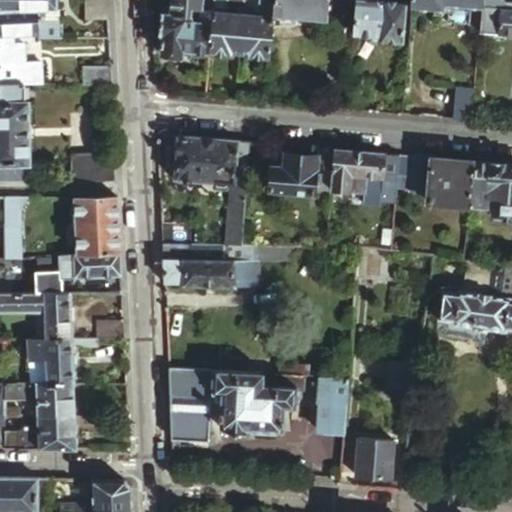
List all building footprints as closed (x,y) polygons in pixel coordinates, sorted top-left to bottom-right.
[(84,0),(85,17),(108,15),(107,0),(84,0)] [(168,0),(167,10),(194,9),(202,8),(213,7),(213,0),(168,0)] [(213,7),(209,51),(231,53),(231,49),(239,50),(242,10),(243,0),(224,0),(224,8),(213,7)] [(224,0),(213,0),(213,7),(224,8),(224,0)] [(355,0),(272,0),(272,7),(355,14),(355,0)] [(355,0),(355,14),(352,34),(379,36),(379,40),(402,42),(406,1),(390,0),(355,0)] [(482,0),(411,0),(410,8),(436,10),(436,5),(482,8),(482,0)] [(511,0),(482,0),(482,8),(481,13),(479,31),(511,34),(511,0)] [(436,5),(436,10),(481,13),(482,8),(436,5)] [(0,6),(2,82),(4,82),(24,82),(41,82),(41,69),(11,69),(10,30),(36,29),(36,16),(36,12),(36,6),(0,6)] [(183,54),(183,49),(209,51),(213,7),(202,8),(201,21),(192,20),(194,9),(167,10),(151,11),(153,50),(160,51),(160,52),(183,54)] [(242,10),(239,50),(245,50),(245,54),(268,56),(272,13),(242,10)] [(50,16),(36,16),(36,29),(36,35),(50,35),(50,16)] [(99,28),(99,36),(109,36),(109,27),(99,28)] [(83,64),(83,82),(112,82),(111,65),(83,64)] [(2,82),(0,81),(0,160),(26,160),(29,160),(27,98),(24,98),(24,82),(4,82),(2,82)] [(452,118),(472,119),(474,90),(455,88),(452,118)] [(249,140),(177,134),(173,176),(212,179),(214,182),(225,183),(228,181),(230,181),(228,197),(244,199),(249,140)] [(313,190),(329,191),(333,147),(317,146),(316,154),(285,151),(284,166),(270,165),(268,188),(313,192),(313,190)] [(333,147),(329,191),(329,197),(335,197),(337,187),(363,190),(364,185),(365,174),(381,176),(384,151),(333,147)] [(73,151),(74,179),(117,179),(116,169),(115,151),(73,151)] [(381,176),(397,178),(399,153),(384,151),(381,176)] [(428,182),(427,200),(468,204),(474,159),(414,154),(412,180),(428,182)] [(511,162),(474,159),(468,204),(491,206),(490,216),(511,218),(511,162)] [(0,179),(26,179),(26,160),(0,160),(0,179)] [(365,174),(364,185),(380,186),(381,176),(365,174)] [(5,195),(4,255),(20,254),(21,211),(29,195),(5,195)] [(119,221),(118,195),(75,196),(78,252),(120,250),(119,221)] [(226,222),(242,224),(244,199),(228,197),(226,222)] [(161,241),(199,241),(200,221),(160,221),(161,241)] [(225,242),(241,242),(242,224),(226,222),(225,242)] [(325,242),(338,243),(340,228),(327,227),(325,242)] [(225,242),(199,241),(161,241),(163,283),(167,282),(169,285),(176,285),(179,282),(214,283),(214,284),(233,285),(234,284),(257,285),(258,252),(284,253),(284,243),(241,242),(225,242)] [(358,246),(356,276),(371,277),(374,247),(358,246)] [(120,250),(78,252),(60,253),(61,270),(74,270),(74,275),(121,273),(120,250)] [(505,328),(511,328),(511,264),(492,262),(467,259),(464,285),(463,289),(457,288),(456,291),(441,289),(435,327),(437,330),(474,336),(474,340),(474,341),(481,342),(483,341),(485,328),(505,331),(505,328)] [(0,282),(0,292),(44,291),(44,282),(0,282)] [(0,310),(45,310),(46,338),(71,338),(69,291),(44,291),(0,292),(0,310)] [(97,319),(97,337),(124,336),(124,318),(97,319)] [(15,384),(53,383),(73,382),(71,338),(46,338),(28,338),(28,359),(47,359),(48,371),(16,372),(15,384)] [(166,366),(170,438),(207,440),(211,369),(166,366)] [(302,373),(211,369),(210,393),(221,394),(220,410),(219,427),(219,428),(225,428),(224,430),(225,432),(242,433),(244,432),(244,429),(282,431),(283,406),(295,407),(296,387),(301,387),(302,373)] [(318,428),(343,430),(348,375),(321,374),(319,389),(318,399),(321,399),(319,409),(318,428)] [(386,393),(413,397),(415,383),(388,379),(386,393)] [(0,414),(6,414),(19,414),(19,406),(6,406),(6,398),(37,397),(38,414),(74,414),(73,382),(53,383),(15,384),(0,383),(0,414)] [(296,387),(295,407),(319,409),(321,399),(318,399),(319,389),(301,387),(296,387)] [(221,394),(210,393),(209,409),(220,410),(221,394)] [(38,414),(38,434),(19,433),(19,446),(76,447),(74,414),(38,414)] [(355,474),(390,477),(393,440),(358,437),(355,474)] [(404,459),(400,489),(419,491),(423,461),(404,459)] [(0,474),(0,511),(36,511),(37,476),(0,474)] [(123,478),(91,477),(92,499),(59,500),(59,511),(132,511),(132,499),(131,485),(123,478)]
